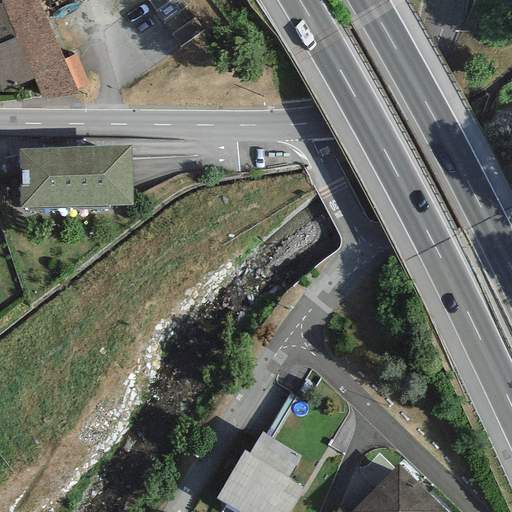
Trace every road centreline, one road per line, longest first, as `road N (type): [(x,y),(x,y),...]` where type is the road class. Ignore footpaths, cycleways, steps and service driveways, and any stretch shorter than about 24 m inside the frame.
road 1 (motorway): [(296,0),(379,144),(511,413)]
road 2 (motorway): [(511,270),(367,0)]
road 3 (secondary): [(293,125),(0,123)]
road 4 (residential): [(289,333),(472,511)]
road 5 (secondary): [(447,0),(425,62),(391,97),(352,118),(293,125)]
road 6 (unclassified): [(289,333),(176,511)]
road 7 (unclassified): [(511,187),(363,257)]
road 8 (unclassified): [(293,125),(363,257)]
